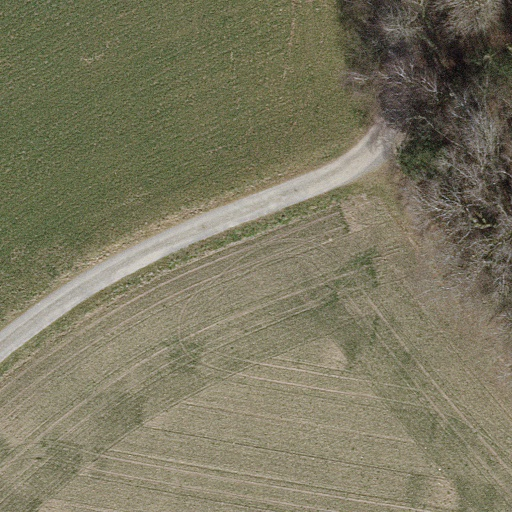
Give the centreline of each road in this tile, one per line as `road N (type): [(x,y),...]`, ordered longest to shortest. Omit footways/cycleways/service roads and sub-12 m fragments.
road 1 (track): [(0,346),(133,257),(367,157),(403,91),(391,0)]
road 2 (track): [(379,140),(511,276)]
